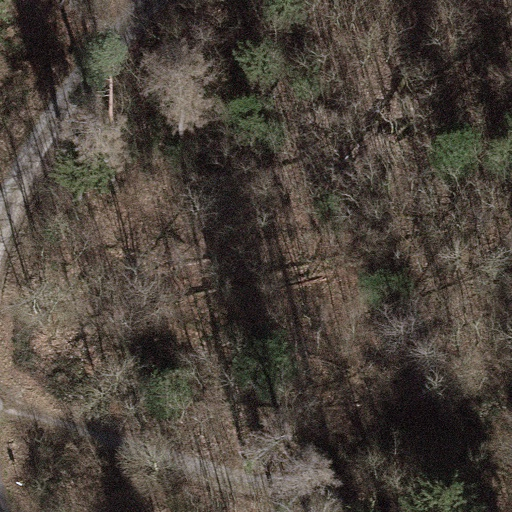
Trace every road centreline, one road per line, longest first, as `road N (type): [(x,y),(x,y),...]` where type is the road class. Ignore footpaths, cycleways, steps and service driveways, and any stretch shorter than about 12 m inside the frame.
road 1 (track): [(351,511),(0,408)]
road 2 (track): [(0,236),(17,186),(147,0)]
